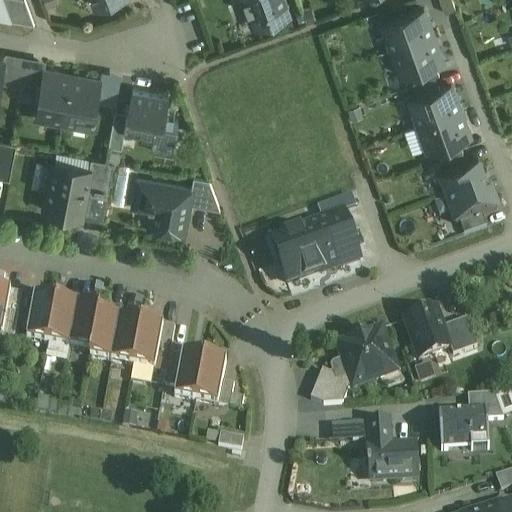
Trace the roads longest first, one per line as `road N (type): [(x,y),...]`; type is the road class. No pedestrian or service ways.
road 1 (residential): [(0,252),(207,291),(234,301),(264,343)]
road 2 (residential): [(264,343),(511,245)]
road 3 (residential): [(0,40),(181,74)]
road 4 (residential): [(452,30),(511,187)]
